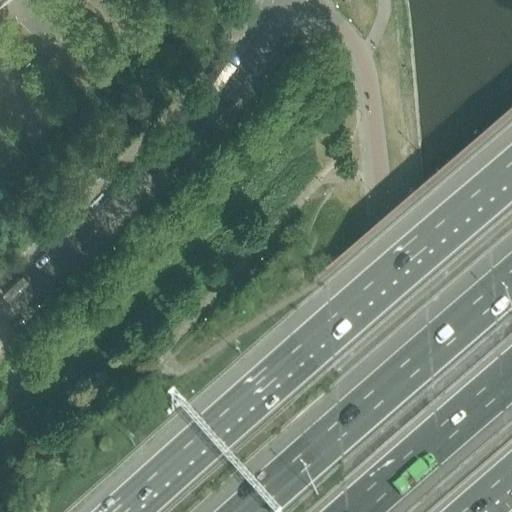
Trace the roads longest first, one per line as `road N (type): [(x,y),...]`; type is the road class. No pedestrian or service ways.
road 1 (unclassified): [(410,511),(370,86),(363,56),(340,29),(293,2)]
road 2 (motorway): [(511,169),(328,326),(131,511)]
road 3 (unclassified): [(0,320),(236,87),(293,2)]
road 4 (motorway): [(511,277),(245,511)]
road 5 (motorway): [(350,511),(511,372)]
